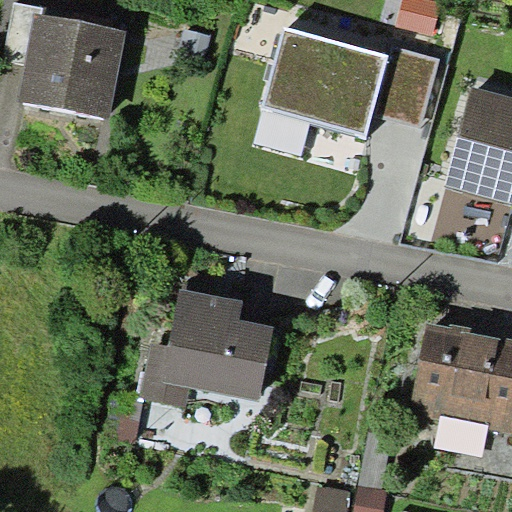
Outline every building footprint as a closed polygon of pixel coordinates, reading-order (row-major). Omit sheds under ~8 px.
[(403,0),(397,26),(433,36),(440,1),(434,0),(403,0)] [(35,12),(42,14),(43,7),(14,1),(3,61),(24,65),(35,12)] [(42,14),(35,12),(24,65),(17,100),(110,118),(127,31),(42,14)] [(389,55),(285,27),(262,108),(366,137),(389,55)] [(440,59),(395,47),(376,115),(422,127),(440,59)] [(511,96),(472,86),(444,186),(511,204),(511,96)] [(259,401),(274,326),(239,319),(243,300),(180,288),(168,347),(151,344),(140,400),(185,409),(190,387),(259,401)] [(450,327),(427,322),(410,411),(511,431),(511,339),(471,331),(450,327)] [(451,323),(450,327),(471,331),(472,327),(451,323)] [(143,403),(124,399),(115,440),(135,444),(143,403)] [(393,436),(370,432),(359,485),(383,489),(393,436)] [(359,485),(354,511),(382,511),(387,490),(383,489),(359,485)] [(346,511),(350,491),(318,486),(313,511),(346,511)]
